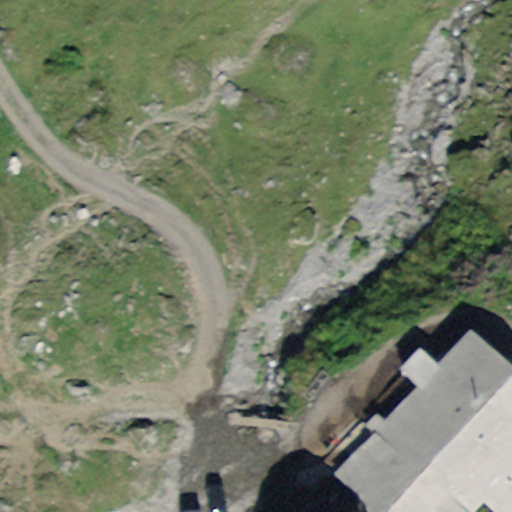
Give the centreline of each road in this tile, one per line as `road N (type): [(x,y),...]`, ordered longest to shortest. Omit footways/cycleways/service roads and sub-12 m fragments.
road 1 (track): [(0,92),(61,174),(191,250),(206,327),(206,441),(289,449)]
road 2 (track): [(289,449),(315,441),(454,331),(511,336)]
road 3 (track): [(202,402),(29,410)]
